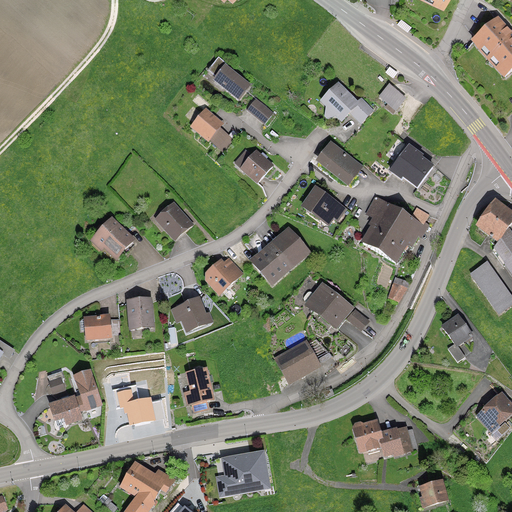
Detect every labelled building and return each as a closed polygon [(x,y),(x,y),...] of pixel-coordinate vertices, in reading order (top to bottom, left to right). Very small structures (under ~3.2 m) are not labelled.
[(511,34),(510,36),(497,22),(476,41),(508,75),(511,70),(511,34)] [(411,29),(402,23),(400,26),(409,32),(411,29)] [(228,66),(220,60),(210,72),(219,79),(217,82),(240,101),(251,88),(226,68),(228,66)] [(322,103),(341,122),(356,106),(337,88),(322,103)] [(395,112),(403,102),(387,88),(383,92),(379,89),(375,94),(395,112)] [(272,115),(255,100),(247,110),(264,124),(272,115)] [(352,116),(360,124),(371,113),(363,105),(352,116)] [(192,128),(207,142),(220,126),(205,113),(192,128)] [(221,153),(231,141),(227,138),(217,149),(221,153)] [(347,185),(359,169),(331,147),(324,155),(328,158),(322,166),(347,185)] [(402,179),(416,189),(431,169),(419,161),(421,159),(408,149),(390,173),(401,181),(402,179)] [(240,170),(257,185),(272,168),(255,153),(240,170)] [(303,205),(329,224),(334,217),(338,220),(346,209),(316,187),(303,205)] [(362,245),(378,255),(402,215),(386,205),(374,199),(367,215),(372,218),(374,214),(379,216),(362,245)] [(491,245),(496,249),(511,234),(509,230),(511,225),(511,217),(495,205),(477,229),(491,239),(490,240),(491,241),(492,240),(494,241),(491,245)] [(174,241),(190,227),(172,207),(158,219),(166,228),(164,229),(174,241)] [(410,220),(402,215),(378,255),(394,265),(418,225),(422,227),(428,217),(416,210),(410,220)] [(116,259),(131,242),(110,223),(95,239),(116,259)] [(288,232),(279,240),(251,264),(271,287),(308,255),(288,232)] [(511,234),(496,249),(492,254),(503,269),(505,267),(511,276),(511,234)] [(233,283),(233,279),(219,263),(206,275),(206,282),(208,284),(214,284),(220,291),(227,285),(231,285),(233,283)] [(498,315),(511,306),(482,267),(470,276),(498,315)] [(388,300),(397,304),(405,290),(393,285),(388,300)] [(334,329),(349,310),(322,288),(307,307),(334,329)] [(206,314),(199,298),(172,309),(177,322),(181,320),(186,332),(212,321),(209,313),(206,314)] [(151,328),(149,302),(128,304),(130,330),(151,328)] [(360,331),(366,324),(354,314),(348,322),(360,331)] [(86,341),(109,339),(108,319),(88,320),(89,331),(85,331),(86,341)] [(464,358),(456,347),(471,337),(458,319),(442,330),(454,346),(447,350),(457,364),(464,358)] [(119,336),(118,321),(110,322),(112,336),(119,336)] [(288,383),(317,367),(305,346),(277,362),(288,383)] [(209,395),(210,392),(205,371),(186,375),(191,394),(187,395),(190,406),(191,406),(193,414),(207,411),(205,403),(209,402),(208,396),(209,395)] [(61,373),(47,378),(49,385),(50,384),(53,394),(63,391),(60,381),(63,380),(61,373)] [(78,389),(81,398),(85,410),(99,406),(92,384),(78,389)] [(333,396),(331,390),(322,394),(324,399),(333,396)] [(511,413),(511,410),(500,397),(481,414),(492,426),(490,428),(492,430),(493,428),(495,429),(511,413)] [(85,410),(81,398),(49,408),(53,419),(62,416),(65,425),(81,420),(78,413),(85,410)] [(130,423),(155,418),(151,399),(126,404),(130,423)] [(382,447),(380,437),(376,424),(363,428),(360,426),(354,427),(353,431),(359,453),(366,451),(367,453),(378,450),(377,448),(382,447)] [(497,431),(501,436),(507,430),(503,426),(497,431)] [(404,430),(380,437),(382,447),(385,456),(400,452),(401,455),(411,453),(410,451),(404,430)] [(217,476),(220,499),(270,490),(263,451),(221,458),(224,475),(217,476)] [(174,482),(170,480),(157,472),(155,477),(134,465),(132,469),(131,468),(121,488),(137,498),(151,506),(152,506),(160,491),(165,494),(174,482)] [(453,478),(456,474),(445,468),(442,473),(453,478)] [(440,483),(421,489),(426,508),(445,502),(440,483)] [(0,496),(0,511),(3,511),(9,510),(3,495),(0,496)] [(146,511),(151,506),(137,498),(126,511),(146,511)]
